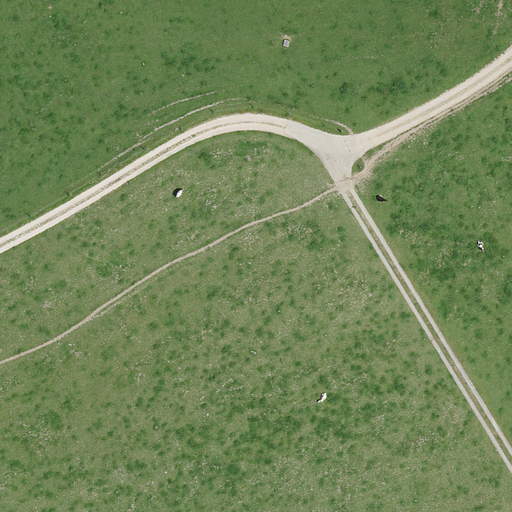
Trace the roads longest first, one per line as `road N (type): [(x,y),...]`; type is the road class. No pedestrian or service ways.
road 1 (track): [(0,246),(198,133),(234,122),(298,130),(332,152),(352,149),(469,88),(511,53)]
road 2 (track): [(332,152),(511,457)]
